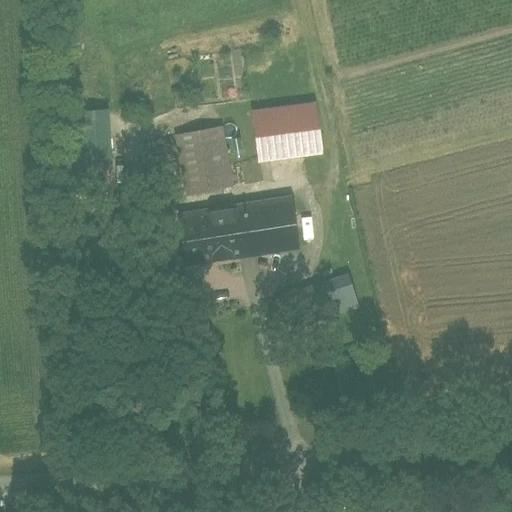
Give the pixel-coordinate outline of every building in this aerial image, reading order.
[(249,101),(258,163),(325,153),(319,107),(285,112),(283,96),(249,101)] [(86,164),(113,164),(114,110),(87,109),(86,164)] [(236,191),(227,127),(175,135),(184,198),(236,191)] [(295,200),(244,207),(250,254),(301,247),(295,200)] [(292,328),(363,311),(355,275),(284,292),(292,328)]
